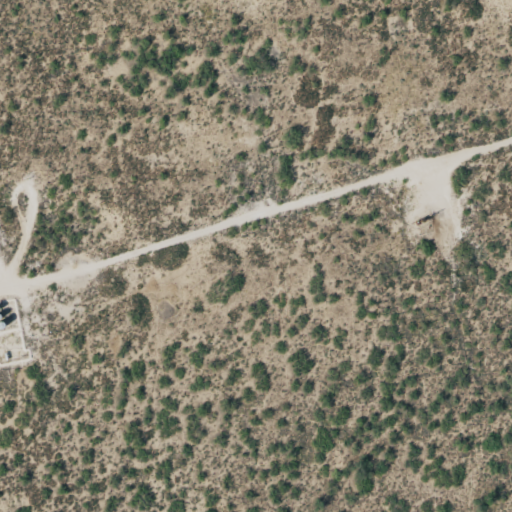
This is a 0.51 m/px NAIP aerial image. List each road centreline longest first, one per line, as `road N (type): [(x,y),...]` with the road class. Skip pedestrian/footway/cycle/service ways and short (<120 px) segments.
road 1 (track): [(511,154),(464,189),(0,305)]
road 2 (track): [(489,511),(464,189)]
